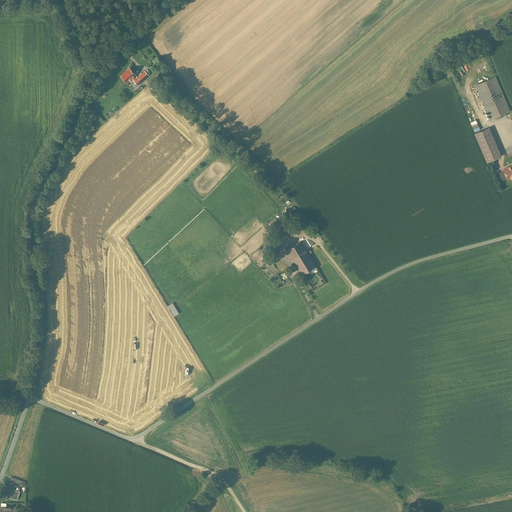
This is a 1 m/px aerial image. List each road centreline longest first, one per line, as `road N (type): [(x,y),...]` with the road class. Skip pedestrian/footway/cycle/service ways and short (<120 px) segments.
road 1 (residential): [(511,236),(413,262),(370,283),(135,440),(29,398)]
road 2 (unclassified): [(29,398),(42,307),(34,202),(96,65),(175,0)]
